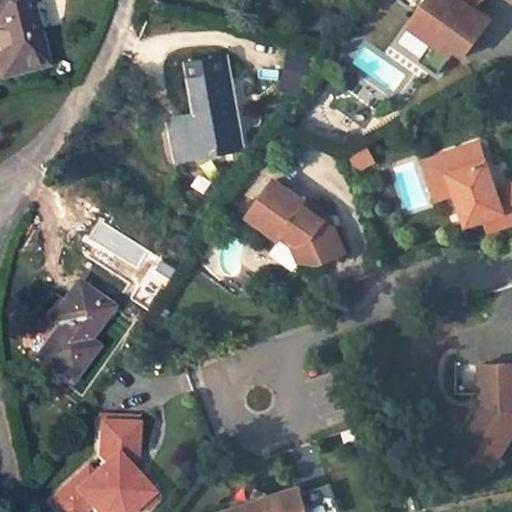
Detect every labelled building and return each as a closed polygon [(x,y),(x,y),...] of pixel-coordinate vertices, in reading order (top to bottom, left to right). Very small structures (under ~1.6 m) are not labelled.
[(40,63),(24,0),(0,0),(0,62),(3,73),(40,63)] [(482,9),(475,5),(478,0),(402,0),(426,15),(417,29),(438,43),(425,62),(445,75),(461,50),(471,56),(496,18),(482,9)] [(482,9),(487,0),(478,0),(475,5),(482,9)] [(287,50),(279,86),(304,91),(312,56),(287,50)] [(244,148),(228,56),(190,63),(199,116),(201,128),(191,129),(195,156),(244,148)] [(199,116),(174,120),(180,160),(195,156),(191,129),(201,128),(199,116)] [(511,224),(511,185),(500,189),(490,160),(485,162),(479,144),(438,158),(444,177),(452,174),(458,193),(470,226),(487,219),(497,216),(501,228),(511,224)] [(458,193),(452,174),(444,177),(438,158),(426,162),(439,200),(458,193)] [(336,226),(328,219),(331,214),(310,199),(308,201),(278,178),(250,216),(282,239),(284,237),(295,246),(301,259),(322,262),(347,251),(336,226)] [(501,228),(497,216),(487,219),(491,232),(501,228)] [(87,342),(110,309),(82,288),(58,322),(61,324),(37,358),(71,384),(95,348),(87,342)] [(511,439),(511,365),(482,366),(483,405),(460,445),(497,466),(511,439)] [(155,501),(156,488),(147,478),(134,477),(125,468),(135,460),(136,425),(100,423),(98,458),(104,464),(92,475),(86,468),(48,502),(56,511),(83,511),(89,507),(93,511),(130,511),(132,510),(145,510),(155,501)] [(341,511),(332,484),(304,493),(309,511),(341,511)] [(309,511),(304,493),(302,488),(275,496),(261,489),(254,503),(235,509),(234,506),(220,511),(309,511)]
